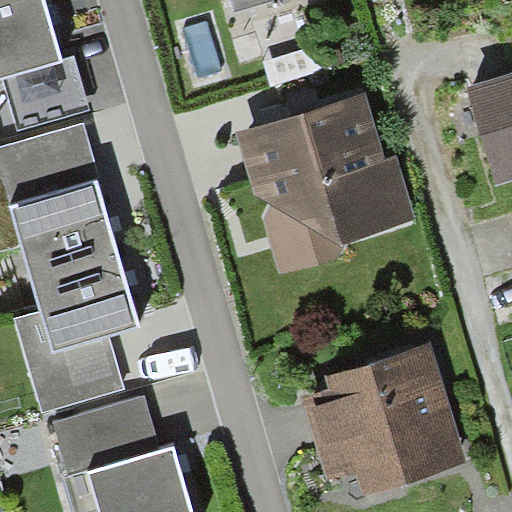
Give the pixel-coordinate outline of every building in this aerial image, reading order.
[(0,0),(0,86),(3,85),(18,135),(91,114),(75,58),(63,61),(49,14),(45,0),(0,0)] [(232,0),(237,16),(293,0),(232,0)] [(511,79),(468,93),(496,188),(511,183),(511,79)] [(303,115),(238,137),(286,281),(346,261),(342,249),(420,223),(398,159),(388,163),(365,95),(303,115)] [(81,128),(0,150),(0,252),(21,247),(41,318),(21,324),(45,412),(124,390),(109,336),(137,328),(123,278),(108,224),(81,128)] [(430,350),(327,384),(330,393),(306,401),(333,482),(358,474),(365,496),(467,462),(430,350)] [(159,450),(143,393),(52,419),(69,478),(87,473),(98,511),(192,511),(177,459),(173,446),(159,450)]
